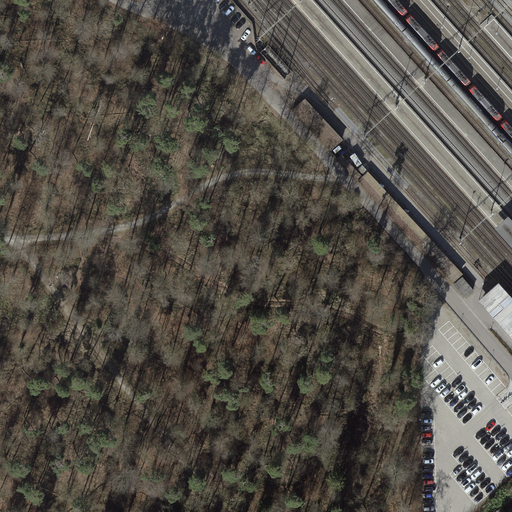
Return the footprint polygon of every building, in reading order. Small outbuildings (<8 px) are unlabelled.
[(334,151),(344,141),(305,100),(295,110),(334,151)] [(365,188),(453,284),(461,278),(463,275),(376,179),(365,188)] [(511,220),(506,214),(494,225),(511,244),(511,220)] [(472,290),(461,278),(453,284),(452,286),(463,298),(472,290)] [(482,294),(511,328),(511,294),(499,279),(482,294)]
